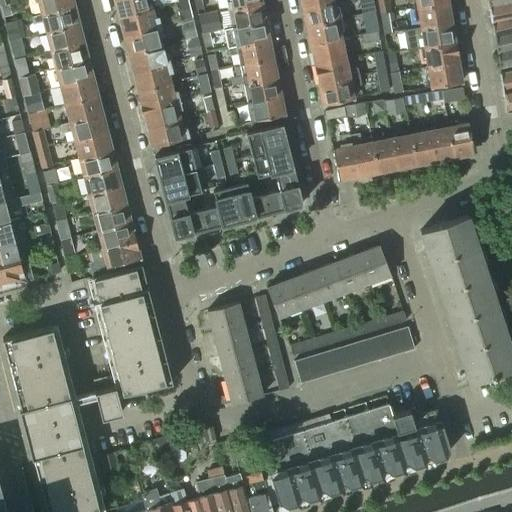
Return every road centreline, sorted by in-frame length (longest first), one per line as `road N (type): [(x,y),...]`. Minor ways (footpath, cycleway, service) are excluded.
road 1 (residential): [(175,289),(100,0)]
road 2 (residential): [(281,0),(330,235)]
road 3 (residential): [(202,416),(222,421),(433,363)]
road 4 (residential): [(499,180),(470,0)]
road 5 (residential): [(175,289),(330,235)]
road 6 (residential): [(461,469),(305,511)]
road 7 (residential): [(433,363),(397,213)]
road 8 (residential): [(202,416),(175,289)]
